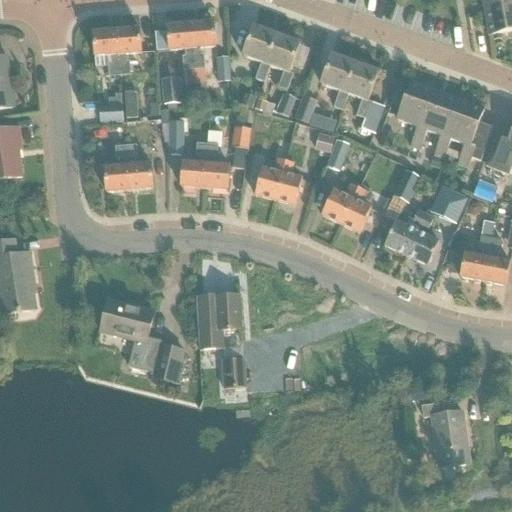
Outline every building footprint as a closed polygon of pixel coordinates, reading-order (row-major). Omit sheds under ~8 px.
[(511,0),(482,0),(485,12),(511,7),(511,0)] [(511,7),(485,12),(489,38),(511,33),(511,7)] [(215,49),(213,25),(190,27),(194,71),(204,70),(203,57),(200,58),(199,51),(215,49)] [(182,59),(184,72),(194,71),(190,27),(167,29),(169,53),(185,52),(185,59),(182,59)] [(255,81),(264,84),(270,69),(266,67),(277,37),(254,28),(243,59),(261,65),(255,81)] [(139,31),(116,33),(120,78),(129,77),(128,64),(125,64),(125,57),(141,56),(139,31)] [(109,78),(120,78),(116,33),(93,35),(95,59),(111,58),(111,66),(108,66),(109,78)] [(289,75),(300,45),(277,37),(266,67),(270,69),(283,74),(278,89),(287,92),(293,76),(289,75)] [(347,100),(343,98),(355,65),(332,57),(320,90),(338,97),(333,112),(342,116),(347,100)] [(231,83),(228,58),(215,60),(218,85),(231,83)] [(0,108),(15,106),(8,62),(0,63),(0,108)] [(355,65),(343,98),(347,100),(361,105),(356,118),(365,121),(361,131),(374,136),(384,109),(368,103),(378,74),(355,65)] [(180,80),(161,82),(163,106),(182,105),(180,80)] [(410,149),(420,152),(427,134),(422,132),(435,94),(410,85),(397,123),(417,130),(410,149)] [(136,93),(124,94),(126,120),(138,119),(136,93)] [(446,141),(459,103),(435,94),(422,132),(427,134),(441,139),(434,158),(444,161),(451,142),(446,141)] [(252,112),(257,100),(245,95),(240,108),(252,112)] [(275,115),(290,120),(297,101),(283,96),(275,115)] [(294,119),(310,124),(317,106),(301,100),(294,119)] [(266,104),(258,101),(254,111),(263,114),(266,104)] [(479,125),(483,112),(459,103),(446,141),(451,142),(465,148),(458,166),(468,170),(471,160),(480,164),(492,129),(479,125)] [(101,126),(123,124),(122,106),(100,108),(101,126)] [(159,119),(159,106),(150,106),(150,119),(159,119)] [(161,126),(169,126),(168,112),(161,113),(161,126)] [(209,136),(227,137),(227,117),(209,116),(209,136)] [(168,157),(183,157),(183,125),(169,125),(168,157)] [(149,128),(151,158),(166,157),(165,127),(149,128)] [(21,152),(18,130),(1,133),(0,129),(0,182),(21,179),(17,152),(21,152)] [(231,150),(247,152),(250,133),(234,130),(231,150)] [(134,132),(126,133),(127,149),(125,149),(129,193),(153,191),(151,167),(135,168),(134,161),(137,160),(134,132)] [(395,136),(383,132),(378,146),(390,150),(395,136)] [(511,133),(508,145),(509,145),(507,150),(495,145),(487,168),(508,176),(511,166),(511,133)] [(309,154),(327,161),(334,142),(317,136),(309,154)] [(349,148),(337,143),(326,169),(339,174),(349,148)] [(273,159),(284,162),(287,147),(276,145),(273,159)] [(182,165),(181,189),(204,191),(207,147),(197,146),(196,159),(199,159),(199,166),(182,165)] [(217,148),(208,147),(207,147),(204,191),(227,193),(229,169),(213,168),(213,160),(216,160),(217,148)] [(104,171),(106,195),(129,193),(125,149),(116,150),(117,162),(120,162),(120,169),(104,171)] [(292,171),(304,174),(307,162),(288,157),(287,163),(294,165),(292,171)] [(444,161),(434,158),(430,168),(440,172),(444,161)] [(254,198),(275,203),(285,163),(277,161),(274,174),(262,172),(254,198)] [(293,166),(285,163),(275,203),(295,208),(302,181),(290,178),(293,166)] [(165,164),(155,165),(156,176),(166,176),(165,164)] [(393,199),(408,206),(420,180),(405,173),(393,199)] [(443,186),(432,213),(459,224),(470,198),(443,186)] [(321,218),(340,227),(358,190),(351,187),(345,198),(333,193),(321,218)] [(365,194),(358,190),(340,227),(359,236),(371,211),(360,206),(365,194)] [(412,223),(408,221),(404,228),(396,224),(384,249),(406,259),(425,218),(417,214),(412,223)] [(427,269),(439,245),(420,235),(423,229),(432,233),(437,224),(425,218),(406,259),(427,269)] [(460,280),(483,284),(491,241),(481,239),(478,251),(481,252),(480,259),(464,256),(460,280)] [(501,243),(491,241),(483,284),(506,289),(510,265),(494,262),(495,255),(498,255),(501,243)] [(0,304),(2,317),(34,313),(30,286),(34,285),(29,256),(16,258),(14,243),(0,244),(0,304)] [(223,350),(219,350),(218,333),(242,332),(240,299),(215,300),(215,298),(197,299),(200,353),(223,351),(223,350)] [(129,369),(158,375),(165,344),(148,340),(153,315),(108,304),(100,334),(135,343),(129,369)] [(247,390),(245,361),(221,363),(223,392),(247,390)] [(423,388),(407,391),(409,405),(426,402),(423,388)] [(432,420),(439,471),(469,466),(462,415),(452,416),(450,405),(422,409),(423,421),(432,420)]
